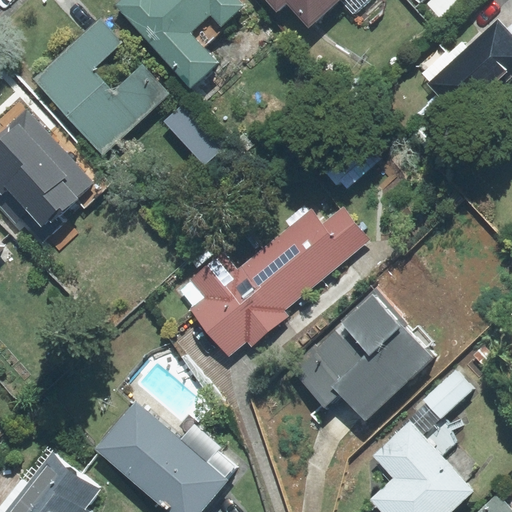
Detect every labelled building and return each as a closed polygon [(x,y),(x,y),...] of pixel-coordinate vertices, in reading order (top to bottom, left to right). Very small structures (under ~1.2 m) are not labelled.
[(221,25),(244,5),(239,0),(120,0),(115,5),(190,88),(218,62),(204,47),(224,29),(221,25)] [(262,0),(275,14),(287,3),(308,27),(337,0),(341,0),(353,13),(367,0),(262,0)] [(122,42),(100,19),(87,32),(108,55),(122,42)] [(445,52),(423,73),(430,81),(427,83),(463,123),(511,77),(511,25),(507,30),(498,21),(468,48),(462,43),(448,55),(445,52)] [(114,94),(91,71),(108,55),(87,32),(34,81),(103,153),(167,93),(143,67),(114,94)] [(85,206),(111,182),(59,126),(50,135),(19,102),(0,119),(0,123),(0,206),(20,228),(24,224),(42,243),(48,238),(59,250),(78,233),(61,215),(78,199),(85,206)] [(426,123),(415,134),(430,148),(441,137),(426,123)] [(311,212),(271,243),(310,291),(370,240),(343,207),(322,224),(311,212)] [(310,291),(271,243),(237,271),(223,253),(191,278),(207,298),(192,309),(229,354),(247,340),(252,345),(289,315),(285,310),(310,291)] [(365,419),(431,357),(424,350),(433,342),(418,326),(411,333),(406,327),(410,323),(376,288),(288,369),(324,407),(340,392),(365,419)] [(443,456),(455,445),(449,431),(464,425),(462,419),(447,425),(444,417),(474,389),(455,369),(423,400),(427,404),(374,455),(394,478),(371,500),(382,511),(449,511),(472,491),(443,456)] [(181,440),(136,402),(95,449),(168,511),(200,511),(238,468),(191,428),(181,440)] [(90,511),(84,510),(101,488),(53,451),(4,511),(90,511)] [(511,511),(511,510),(496,494),(476,511),(511,511)]
